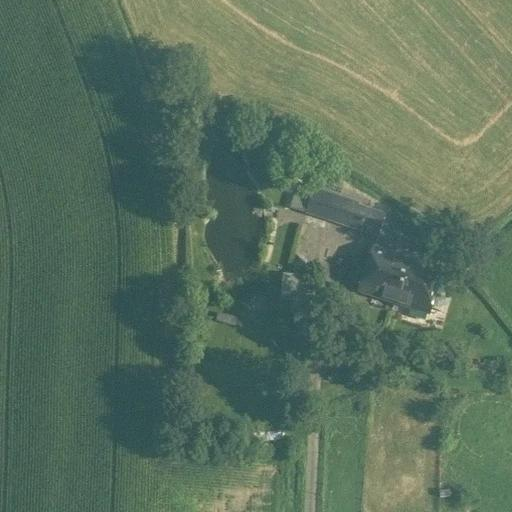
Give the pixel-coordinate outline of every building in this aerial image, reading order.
[(293,154),(277,146),(268,164),(284,172),(293,154)] [(320,171),(314,191),(329,196),(336,177),(320,171)] [(306,214),(314,191),(298,186),(290,209),(306,214)] [(329,196),(314,191),(306,214),(378,238),(386,215),(329,196)] [(409,260),(374,249),(367,271),(358,268),(353,285),(361,287),(359,293),(395,304),(409,260)] [(444,272),(409,260),(395,304),(429,315),(431,310),(439,312),(445,296),(436,294),(444,272)] [(282,300),(304,303),(307,276),(284,274),(282,300)]
